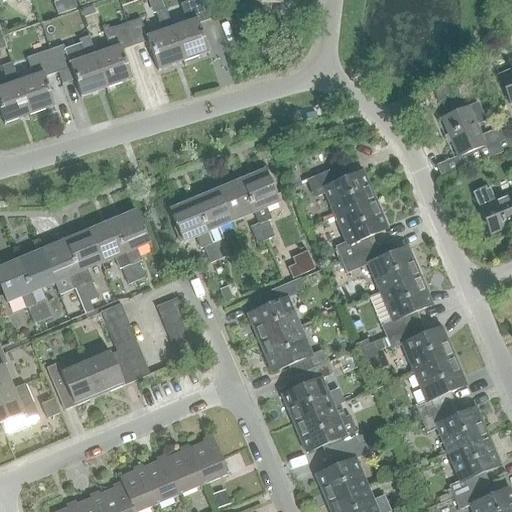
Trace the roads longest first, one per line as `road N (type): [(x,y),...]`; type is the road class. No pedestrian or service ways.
road 1 (residential): [(0,167),(324,72)]
road 2 (residential): [(467,287),(415,156),(324,72)]
road 3 (residential): [(233,386),(0,487)]
road 4 (residential): [(286,511),(233,386)]
